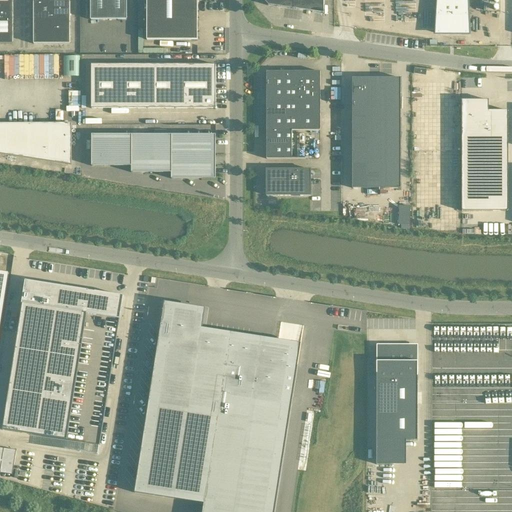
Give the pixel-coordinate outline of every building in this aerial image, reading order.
[(0,0),(0,44),(13,44),(12,0),(0,0)] [(33,0),(34,44),(70,44),(69,0),(33,0)] [(90,0),(91,20),(127,19),(126,0),(90,0)] [(146,0),(147,40),(197,40),(197,0),(216,0),(215,0),(146,0)] [(263,0),(268,6),(308,11),(323,14),(323,0),(263,0)] [(467,34),(467,24),(467,13),(464,13),(464,0),(439,0),(440,13),(437,13),(436,34),(467,34)] [(64,57),(64,76),(79,76),(79,57),(64,57)] [(91,109),(215,109),(216,65),(91,65),(91,109)] [(320,72),(282,72),(266,72),(266,159),(306,159),(306,158),(305,158),(305,159),(292,159),(292,131),(320,131),(320,72)] [(352,92),(352,189),(400,188),(400,78),(370,78),(370,79),(353,79),(353,92),(352,92)] [(461,98),(462,210),(508,210),(507,109),(488,109),(488,98),(461,98)] [(403,107),(402,164),(410,164),(411,107),(403,107)] [(0,153),(71,165),(71,123),(0,123),(0,153)] [(216,179),(216,135),(91,135),(91,166),(131,166),(131,173),(171,173),(171,179),(216,179)] [(266,196),(310,196),(310,170),(266,170),(266,196)] [(399,207),(399,225),(409,225),(409,207),(399,207)] [(37,280),(17,407),(113,422),(134,285),(65,274),(63,284),(37,280)] [(203,308),(162,302),(132,491),(202,502),(200,511),(272,511),(298,350),(199,334),(203,308)] [(377,362),(376,441),(417,441),(417,374),(415,374),(415,366),(417,366),(417,354),(398,354),(398,345),(377,345),(377,347),(379,347),(379,362),(377,362)] [(511,511),(511,497),(496,497),(496,511),(511,511)]
